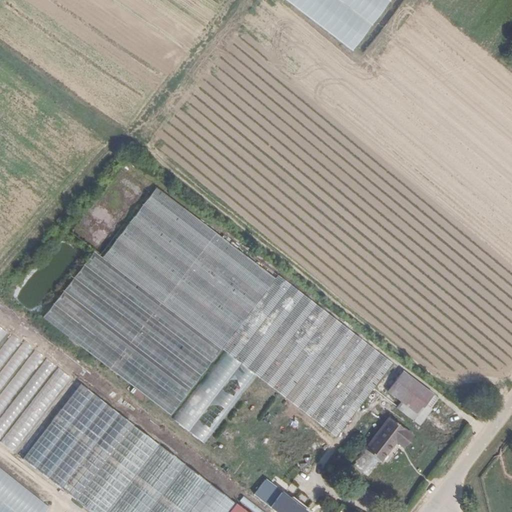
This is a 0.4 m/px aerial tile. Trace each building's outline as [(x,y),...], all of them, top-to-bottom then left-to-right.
[(285,0),(356,49),(390,0),(285,0)] [(221,349),(275,278),(155,187),(102,257),(221,349)] [(275,278),(221,349),(336,436),(392,363),(278,275),(275,278)] [(11,332),(0,347),(0,439),(16,451),(70,376),(57,366),(57,367),(33,350),(34,349),(23,340),(22,341),(11,332)] [(433,394),(402,371),(387,391),(418,414),(433,394)] [(482,409),(474,403),(469,409),(477,416),(482,409)] [(401,446),(410,434),(388,417),(363,448),(380,462),(395,442),(401,446)] [(15,454),(25,459),(41,428),(32,423),(15,454)] [(323,447),(329,449),(333,440),(326,438),(323,447)] [(228,511),(235,503),(159,444),(106,511),(228,511)] [(44,511),(51,503),(0,466),(0,511),(44,511)] [(357,499),(367,506),(376,493),(365,486),(357,499)] [(246,511),(235,503),(228,511),(246,511)]
